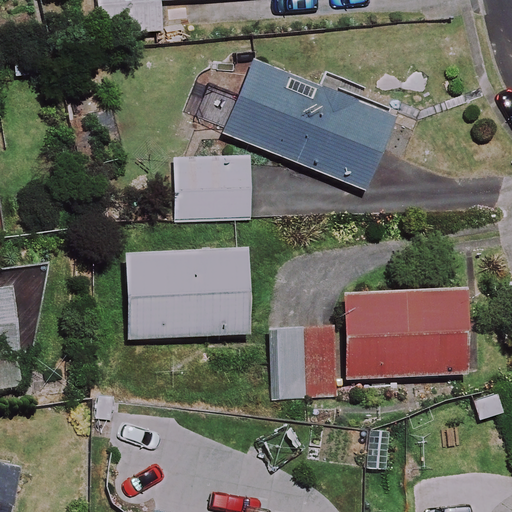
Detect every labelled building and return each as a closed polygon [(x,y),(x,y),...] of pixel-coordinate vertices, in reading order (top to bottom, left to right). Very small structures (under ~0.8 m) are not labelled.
[(192,0),(93,0),(97,38),(159,33),(157,3),(192,0)] [(390,119),(248,63),(232,104),(206,94),(194,125),(361,192),(390,119)] [(247,223),(247,159),(171,158),(171,222),(247,223)] [(244,336),(242,252),(121,256),(124,340),(244,336)] [(0,391),(21,388),(5,278),(0,279),(0,391)] [(463,376),(459,291),(340,296),(341,327),(265,330),(268,400),(341,396),(340,381),(463,376)] [(0,511),(10,511),(19,472),(0,467),(0,511)] [(415,477),(415,500),(415,511),(511,511),(511,476),(467,477),(415,477)]
